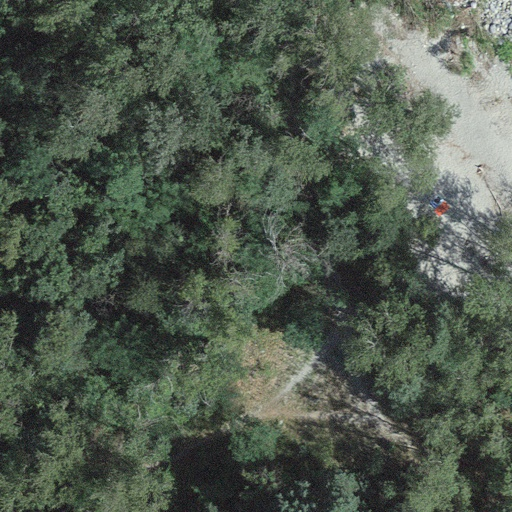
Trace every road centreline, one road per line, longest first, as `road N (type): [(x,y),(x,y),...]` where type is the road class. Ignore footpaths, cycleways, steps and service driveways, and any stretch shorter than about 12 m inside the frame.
road 1 (unknown): [(0,453),(134,381),(283,188)]
road 2 (unknown): [(282,511),(306,496),(431,484)]
